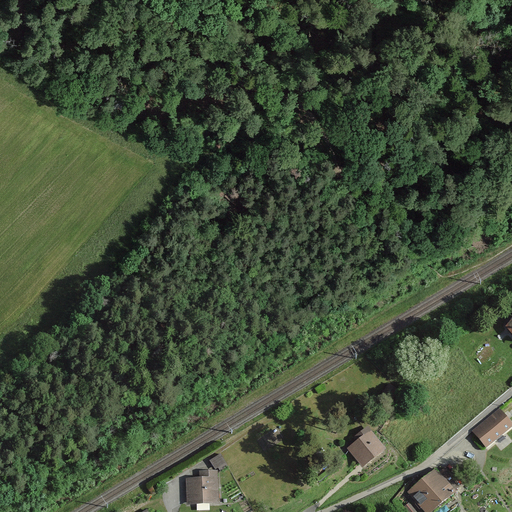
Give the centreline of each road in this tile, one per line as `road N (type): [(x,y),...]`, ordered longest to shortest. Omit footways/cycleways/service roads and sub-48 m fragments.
road 1 (track): [(351,195),(328,219),(244,268),(44,416),(0,461)]
road 2 (unclassified): [(329,511),(430,463),(511,395)]
road 3 (track): [(351,185),(303,164),(204,160)]
